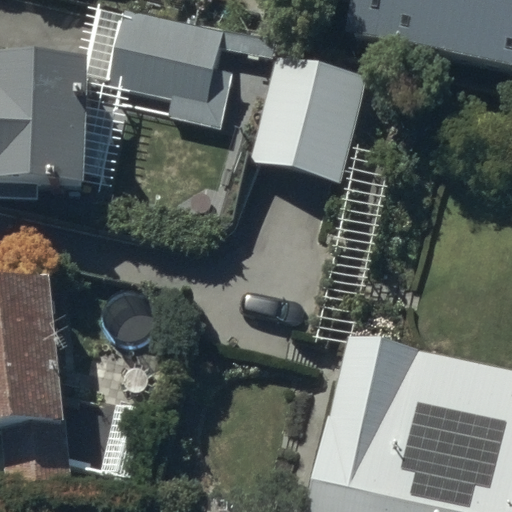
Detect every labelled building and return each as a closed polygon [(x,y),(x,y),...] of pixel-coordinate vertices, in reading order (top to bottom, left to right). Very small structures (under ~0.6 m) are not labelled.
[(511,0),(355,0),(348,33),(511,67),(511,0)] [(0,199),(92,199),(92,187),(116,187),(136,95),(173,103),(169,120),(222,131),(234,75),(217,72),(226,31),(126,10),(125,16),(90,8),(80,58),(0,55),(0,199)] [(345,184),(372,78),(280,55),(253,160),(345,184)] [(58,278),(0,282),(0,431),(5,431),(9,488),(71,484),(58,278)] [(511,511),(511,374),(354,335),(309,511),(511,511)] [(161,415),(117,405),(102,474),(146,483),(161,415)]
